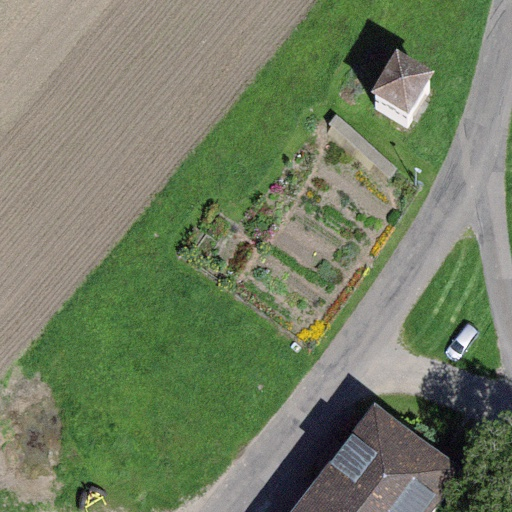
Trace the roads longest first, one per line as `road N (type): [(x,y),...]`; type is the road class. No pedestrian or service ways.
road 1 (unclassified): [(511,26),(479,159),(360,351)]
road 2 (unclassified): [(360,351),(231,511)]
road 3 (unclassified): [(360,351),(511,429)]
road 4 (track): [(511,291),(479,159)]
